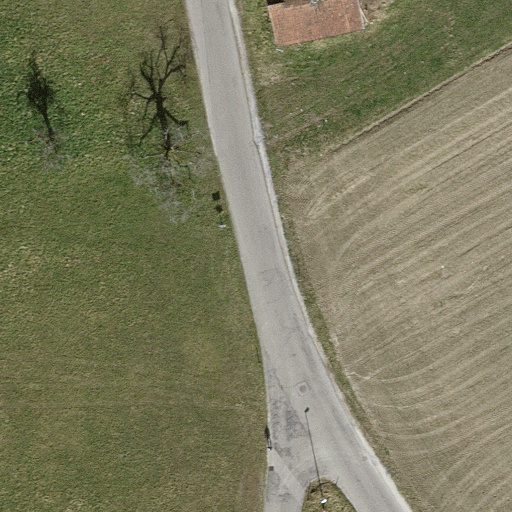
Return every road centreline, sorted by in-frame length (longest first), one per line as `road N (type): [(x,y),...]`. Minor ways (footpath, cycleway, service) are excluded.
road 1 (tertiary): [(200,0),(293,332)]
road 2 (tertiary): [(293,332),(386,511)]
road 3 (unclassified): [(293,332),(280,511)]
